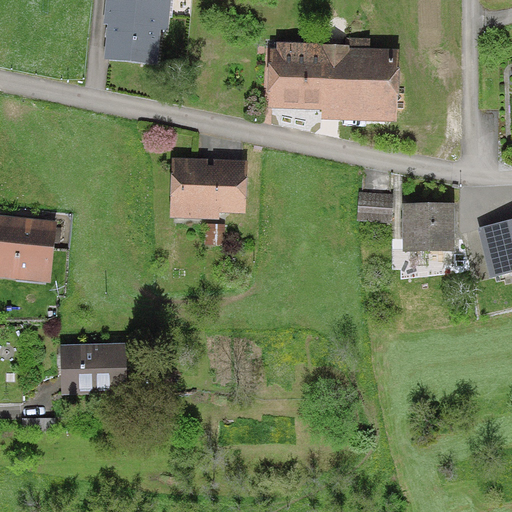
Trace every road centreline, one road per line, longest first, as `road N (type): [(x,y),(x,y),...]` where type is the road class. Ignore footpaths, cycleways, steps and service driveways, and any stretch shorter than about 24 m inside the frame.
road 1 (residential): [(0,86),(469,182)]
road 2 (residential): [(469,182),(468,0)]
